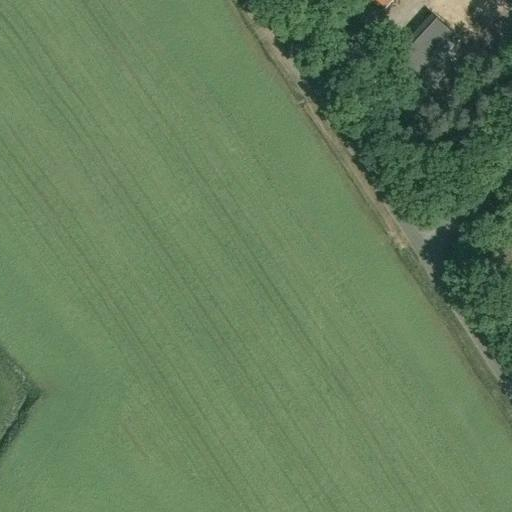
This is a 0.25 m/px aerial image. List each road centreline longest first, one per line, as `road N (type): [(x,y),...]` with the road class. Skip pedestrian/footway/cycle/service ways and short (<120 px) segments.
road 1 (unclassified): [(417,242),(256,0)]
road 2 (unclassified): [(511,394),(417,242)]
road 3 (unclassified): [(417,242),(511,156)]
